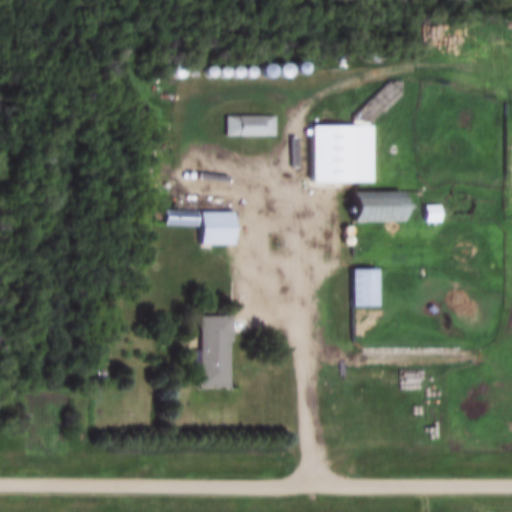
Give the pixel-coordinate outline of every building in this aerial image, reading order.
[(271,135),(271,115),(221,115),(221,135),(271,135)] [(369,124),(307,124),(307,182),(369,182),(369,124)] [(349,222),(398,222),(398,192),(349,192),(349,222)] [(230,245),(229,211),(161,211),(161,227),(195,226),(195,245),(230,245)] [(373,307),(373,269),(347,269),(347,307),(373,307)] [(196,388),(227,388),(227,316),(196,316),(196,388)]
